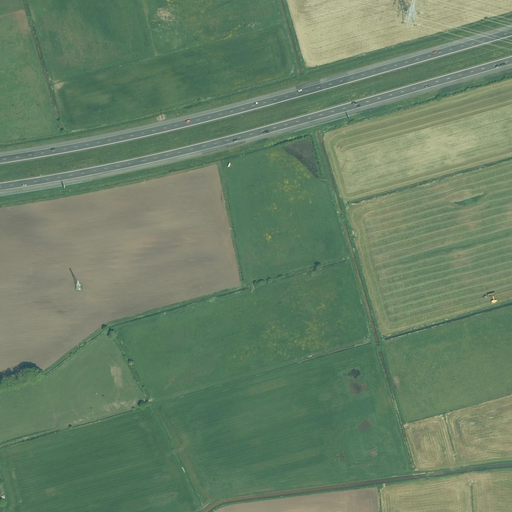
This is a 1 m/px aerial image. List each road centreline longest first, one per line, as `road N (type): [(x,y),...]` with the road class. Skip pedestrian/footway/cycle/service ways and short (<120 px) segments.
road 1 (motorway): [(0,186),(173,153),(511,60)]
road 2 (motorway): [(511,31),(166,124),(0,157)]
